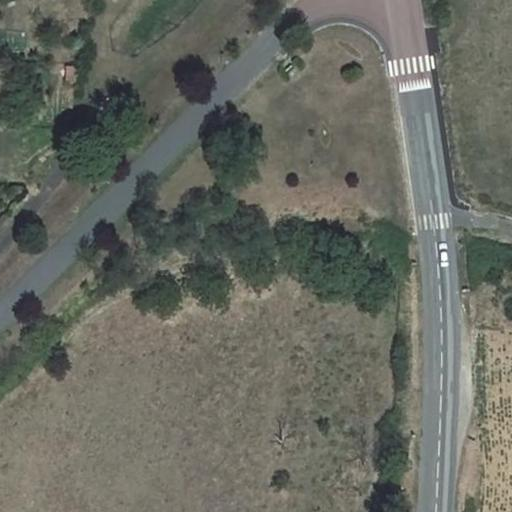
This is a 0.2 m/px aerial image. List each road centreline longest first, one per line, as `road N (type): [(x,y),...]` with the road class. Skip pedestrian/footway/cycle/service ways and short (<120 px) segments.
road 1 (tertiary): [(434,511),(442,342),(434,219),(402,0)]
road 2 (tertiary): [(0,316),(316,0)]
